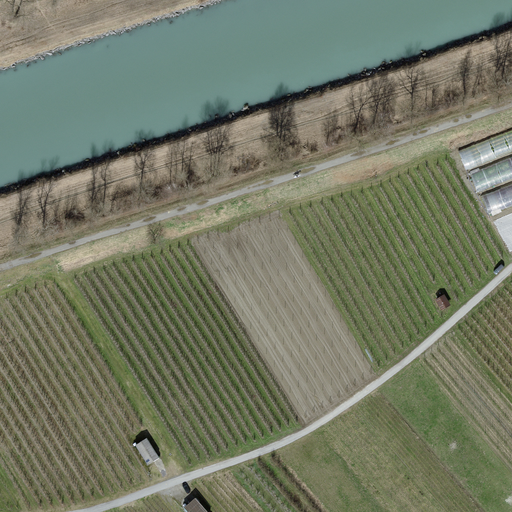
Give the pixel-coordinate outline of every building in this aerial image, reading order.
[(511,126),(458,144),(465,163),(511,147),(511,126)] [(477,188),(511,175),(511,153),(470,169),(477,188)] [(511,181),(482,192),(489,210),(511,201),(511,181)] [(147,439),(135,447),(147,464),(159,457),(147,439)] [(207,511),(195,497),(183,507),(186,511),(207,511)]
